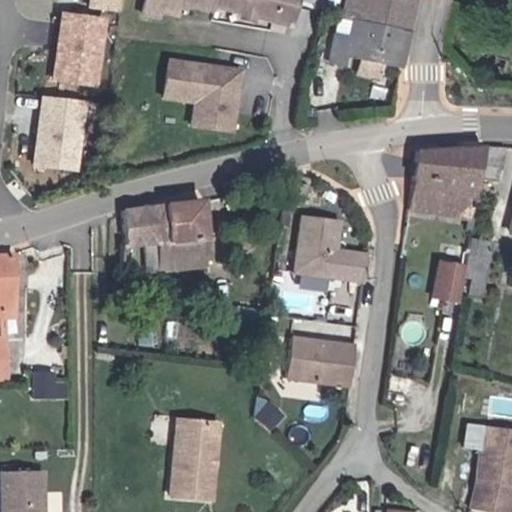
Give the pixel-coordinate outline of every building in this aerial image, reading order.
[(148,0),(144,16),(160,20),(162,13),(178,17),(180,9),(182,4),(190,6),(216,12),(217,7),(245,14),(249,12),(255,13),(257,17),(293,26),(299,0),(148,0)] [(349,0),(345,19),(407,35),(415,8),(402,5),(399,4),(384,0),(349,0)] [(101,17),(52,11),(43,80),(92,86),(101,17)] [(249,12),(245,14),(244,19),(256,22),(257,17),(255,13),(249,12)] [(407,35),(345,19),(329,75),(347,80),(351,66),(369,69),(397,77),(407,35)] [(237,129),(241,63),(159,58),(157,99),(190,101),(188,126),(237,129)] [(73,170),(81,101),(33,96),(26,165),(73,170)] [(469,155),(469,153),(449,154),(426,155),(408,156),(398,212),(455,224),(455,220),(469,155)] [(497,154),(474,153),(469,179),(467,187),(491,190),(497,154)] [(148,215),(114,219),(117,248),(113,249),(111,284),(192,275),(184,209),(148,215)] [(344,219),(300,215),(293,275),(365,283),(368,253),(341,250),(344,219)] [(459,232),(456,244),(464,246),(458,277),(475,280),(485,237),(459,232)] [(451,271),(450,275),(458,277),(464,246),(456,244),(451,271)] [(450,275),(451,271),(425,266),(418,300),(444,305),(450,277),(450,275)] [(353,388),(358,344),(293,336),(286,381),(353,388)] [(200,508),(202,475),(197,474),(197,467),(203,467),(204,433),(164,431),(160,506),(200,508)] [(483,448),(466,445),(451,511),(495,511),(511,442),(485,436),(483,448)] [(0,485),(0,511),(29,511),(30,486),(0,485)]
